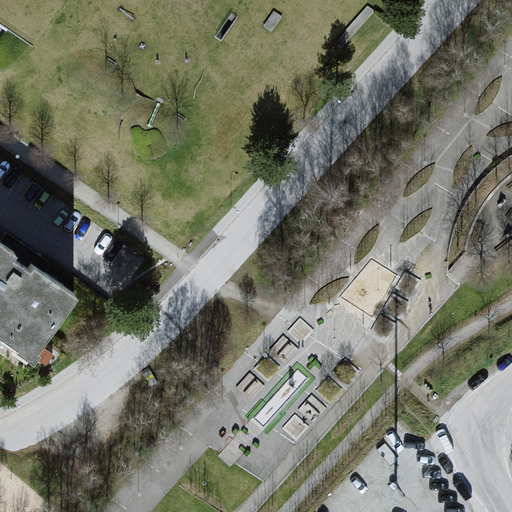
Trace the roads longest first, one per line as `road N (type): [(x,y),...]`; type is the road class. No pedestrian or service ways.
road 1 (residential): [(457,0),(171,314),(67,407),(0,425)]
road 2 (motorway): [(511,93),(114,511)]
road 3 (motorway): [(207,511),(511,183)]
road 4 (residential): [(510,511),(473,427),(479,408),(511,380)]
